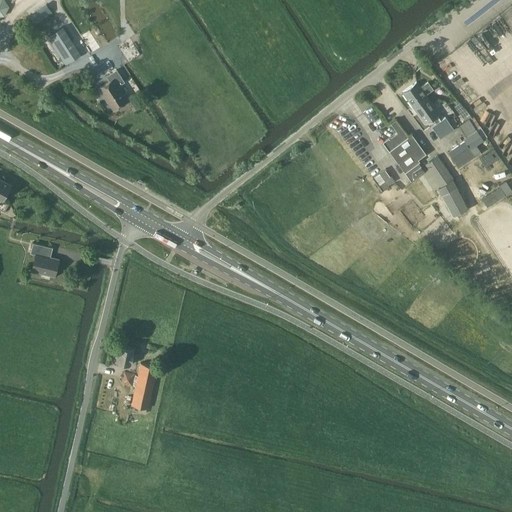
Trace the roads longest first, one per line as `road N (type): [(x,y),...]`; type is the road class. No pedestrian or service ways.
road 1 (primary): [(511,429),(181,240)]
road 2 (unclassified): [(181,240),(205,209),(466,0)]
road 3 (unclassified): [(61,511),(123,241)]
road 4 (primary): [(141,218),(0,137)]
road 5 (unclassified): [(0,153),(123,241)]
